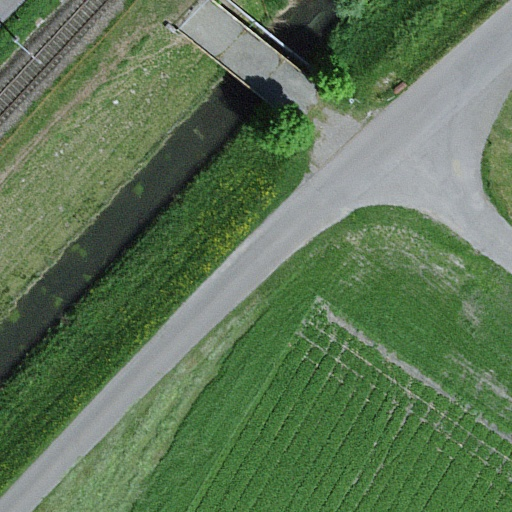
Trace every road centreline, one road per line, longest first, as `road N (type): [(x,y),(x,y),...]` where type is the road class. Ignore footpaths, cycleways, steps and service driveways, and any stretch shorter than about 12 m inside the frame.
road 1 (track): [(10,511),(266,250),(375,155)]
road 2 (track): [(375,155),(188,7)]
road 3 (track): [(375,155),(511,251)]
